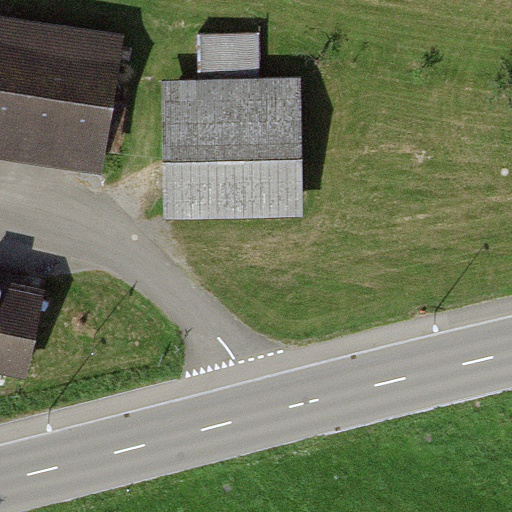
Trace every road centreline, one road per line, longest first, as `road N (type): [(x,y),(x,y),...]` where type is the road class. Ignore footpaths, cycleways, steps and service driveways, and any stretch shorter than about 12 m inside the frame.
road 1 (residential): [(254,418),(239,365),(205,322),(115,241),(0,214)]
road 2 (tertiary): [(254,418),(511,356)]
road 3 (tertiary): [(0,485),(254,418)]
